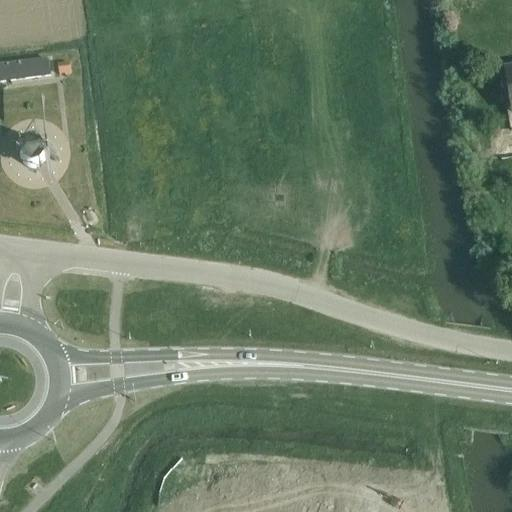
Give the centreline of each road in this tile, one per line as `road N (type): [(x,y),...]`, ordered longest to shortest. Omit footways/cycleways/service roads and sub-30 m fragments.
road 1 (unclassified): [(501,352),(266,285),(35,251)]
road 2 (primary): [(305,369),(244,354),(54,353)]
road 3 (primary): [(57,398),(305,369)]
road 4 (primary): [(305,369),(511,395)]
